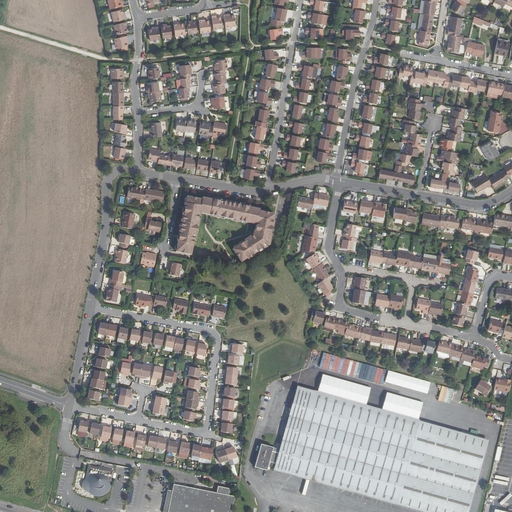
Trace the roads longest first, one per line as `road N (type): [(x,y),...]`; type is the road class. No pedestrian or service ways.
road 1 (residential): [(89,307),(214,334),(206,434)]
road 2 (residential): [(69,406),(63,439),(73,451),(235,485)]
road 3 (residential): [(301,0),(267,189)]
road 4 (residential): [(335,180),(376,0)]
road 5 (residential): [(137,171),(107,178),(89,307)]
